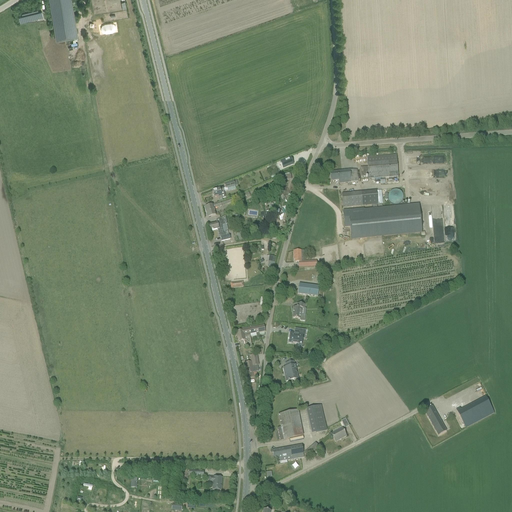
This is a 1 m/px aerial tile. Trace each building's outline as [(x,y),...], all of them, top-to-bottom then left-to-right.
[(72,0),(49,0),(56,37),(78,34),(72,0)] [(23,16),(19,17),(21,22),(43,17),(42,11),(38,12),(37,12),(37,10),(23,14),(22,14),(23,16)] [(360,168),(360,173),(361,177),(368,177),(368,179),(398,177),(397,163),(396,155),(367,158),(368,167),(360,168)] [(290,158),(280,162),(283,168),(293,164),(290,158)] [(330,182),(335,181),(339,181),(339,184),(358,182),(357,170),(329,173),(330,182)] [(217,190),(212,192),(214,198),(218,197),(219,200),(223,198),(226,198),(224,192),(226,191),(226,192),(228,191),(227,189),(235,187),(235,186),(234,182),(224,184),(219,186),(220,190),(217,190)] [(398,191),(397,190),(395,190),(393,190),(392,191),(390,192),(389,194),(388,195),(388,198),(388,200),(389,202),(390,203),(391,204),(393,205),(394,205),(396,205),(398,205),(399,205),(400,204),(402,203),(402,201),(403,200),(403,199),(403,197),(403,196),(403,195),(402,193),(401,192),(398,191)] [(377,205),(376,191),(341,195),(343,208),(377,205)] [(220,202),(220,203),(204,208),(207,218),(215,215),(213,209),(221,207),(221,206),(236,201),(235,198),(220,202)] [(343,211),(345,228),(350,227),(351,239),(421,233),(419,206),(364,211),(364,209),(343,211)] [(217,224),(209,226),(210,231),(215,230),(218,229),(219,236),(220,236),(220,237),(225,236),(226,236),(225,232),(224,232),(222,226),(227,225),(225,217),(219,220),(220,222),(217,223),(217,224)] [(242,229),(235,231),(237,237),(238,237),(239,241),(243,240),(242,236),(243,235),(242,229)] [(294,260),(295,260),(295,262),(298,262),(302,262),(301,258),(304,258),(304,251),(293,251),(294,260)] [(272,274),(273,267),(274,267),(275,257),(269,256),(267,266),(270,266),(269,272),(268,274),(272,274)] [(298,294),(303,295),(317,297),(319,287),(299,284),(298,294)] [(293,314),(292,319),(300,320),(300,321),(304,322),(305,315),(301,315),(301,309),(304,309),(305,305),(297,304),(296,308),(293,307),(292,314),(293,314)] [(236,333),(237,337),(244,336),(250,335),(250,337),(256,336),(257,338),(257,339),(260,339),(259,333),(265,332),(264,326),(242,329),(242,331),(236,333)] [(296,345),(296,347),(302,347),(302,346),(302,339),(304,339),(305,330),(295,329),(294,334),(290,334),(288,344),(296,345)] [(244,336),(237,337),(238,342),(244,341),(245,345),(251,344),(250,337),(250,335),(244,336)] [(331,360),(334,366),(346,359),(343,353),(331,360)] [(247,374),(248,378),(257,377),(256,373),(257,372),(256,369),(257,369),(257,366),(258,366),(256,355),(250,356),(251,362),(245,363),(247,374)] [(286,368),(283,368),(286,382),(295,380),(294,375),(296,374),(295,366),(294,366),(293,362),(285,364),(286,368)] [(457,413),(459,417),(466,429),(494,414),(485,398),(457,413)] [(306,409),(312,434),(326,431),(321,406),(307,409),(306,409)] [(432,406),(424,411),(426,415),(438,436),(446,432),(441,423),(434,411),(432,406)] [(296,411),(283,414),(278,415),(281,428),(277,428),(280,441),(303,436),(298,411),(296,411)] [(331,434),(335,443),(346,437),(342,428),(331,434)] [(314,444),(304,453),(308,458),(318,449),(314,444)] [(277,450),(272,451),(274,460),(282,459),(282,462),(304,458),(301,446),(277,450)] [(216,491),(221,491),(222,478),(217,478),(213,477),(213,478),(209,477),(208,482),(211,482),(211,483),(213,483),(212,491),(216,491)]
